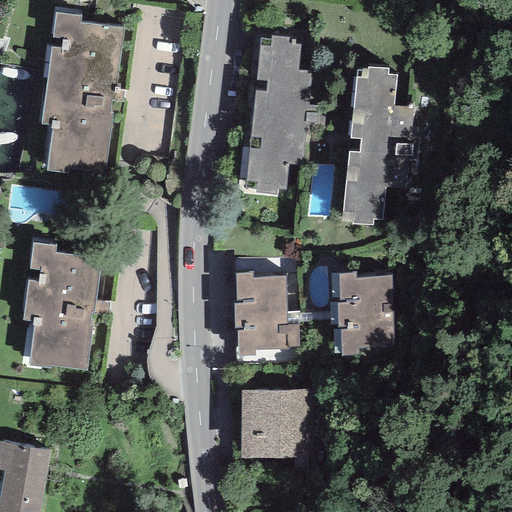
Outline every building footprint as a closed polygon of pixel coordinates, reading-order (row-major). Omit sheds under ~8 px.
[(126,11),(64,2),(41,154),(104,163),(126,11)] [(312,24),(254,18),(238,178),(296,183),(312,24)] [(412,48),(350,42),(334,202),(396,208),(412,48)] [(98,237),(33,231),(22,350),(86,356),(98,237)] [(252,273),(234,273),(235,303),(233,303),(234,330),(237,330),(238,357),(254,356),(254,351),(288,349),(288,347),(300,346),(298,311),(286,312),(285,277),(252,278),(252,273)] [(356,273),(338,274),(339,303),(337,303),(338,330),(341,330),(342,357),(358,356),(357,351),(393,349),(391,276),(356,278),(356,273)] [(313,371),(238,371),(238,440),(313,440),(313,371)] [(49,436),(0,430),(0,502),(40,507),(49,436)]
